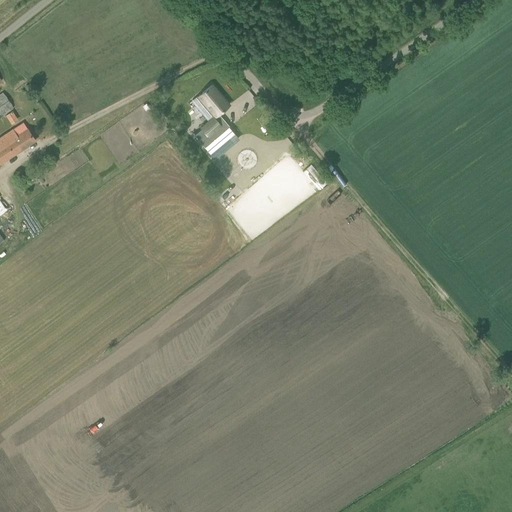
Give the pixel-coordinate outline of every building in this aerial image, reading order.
[(216,116),(229,105),(211,85),(198,96),(216,116)] [(0,117),(13,108),(3,92),(0,94),(0,117)] [(17,118),(13,111),(6,115),(10,122),(17,118)] [(202,128),(194,134),(215,159),(239,139),(218,114),(216,116),(214,118),(202,128)] [(0,163),(35,140),(27,129),(17,136),(13,130),(0,138),(0,163)]
